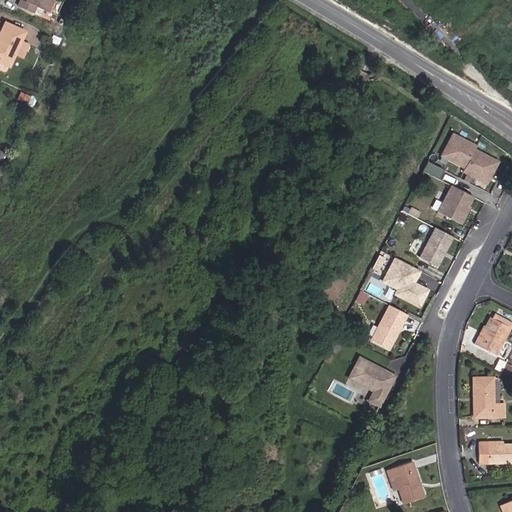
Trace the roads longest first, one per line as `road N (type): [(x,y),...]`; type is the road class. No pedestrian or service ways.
road 1 (secondary): [(511,127),(305,0)]
road 2 (residential): [(459,511),(445,351),(470,284)]
